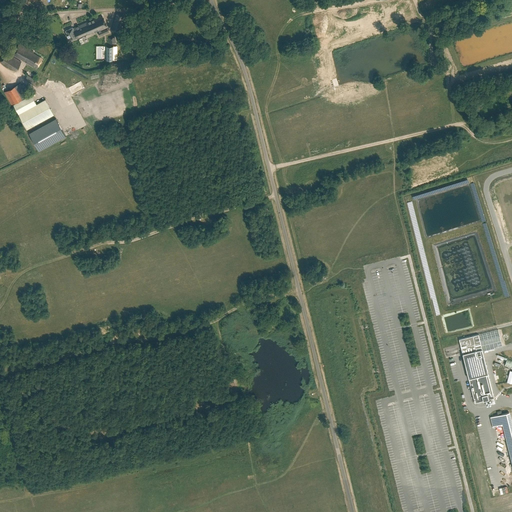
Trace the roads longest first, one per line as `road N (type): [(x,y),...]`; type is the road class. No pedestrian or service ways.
road 1 (unclassified): [(352,511),(247,79),(211,0)]
road 2 (track): [(275,196),(21,272),(0,307)]
road 3 (track): [(269,168),(511,105)]
road 4 (track): [(218,320),(7,371)]
